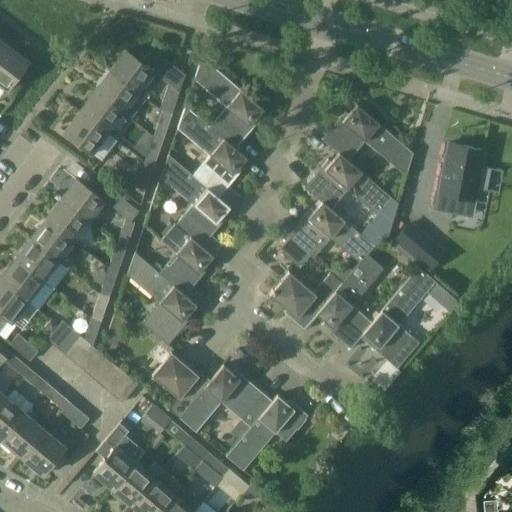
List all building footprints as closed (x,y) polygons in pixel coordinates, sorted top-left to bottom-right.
[(28,62),(7,46),(0,55),(0,85),(6,90),(28,62)] [(124,51),(109,71),(138,93),(153,73),(167,84),(179,88),(184,74),(151,49),(141,63),(124,51)] [(225,107),(208,126),(234,148),(258,121),(255,118),(262,109),(201,57),(193,79),(225,107)] [(109,71),(93,92),(122,113),(123,112),(130,118),(145,99),(138,93),(109,71)] [(167,84),(159,109),(162,110),(161,111),(171,114),(179,88),(167,84)] [(93,92),(78,112),(107,133),(122,113),(93,92)] [(344,112),(320,140),(337,154),(347,161),(363,142),(365,140),(405,175),(412,152),(379,124),(378,125),(355,105),(347,114),(344,112)] [(208,156),(191,175),(217,198),(241,170),(238,168),(246,158),(234,148),(208,126),(184,106),(177,128),(208,156)] [(161,111),(153,137),(162,140),(171,114),(161,111)] [(78,112),(62,132),(91,154),(107,133),(78,112)] [(153,137),(144,162),(153,165),(162,140),(153,137)] [(438,193),(435,209),(455,213),(458,197),(473,201),(483,150),(449,143),(438,193)] [(175,224),(201,247),(224,219),(221,217),(229,208),(217,198),(191,175),(167,154),(159,177),(191,205),(175,224)] [(327,160),(303,188),(320,203),(328,210),(345,190),(375,216),(389,199),(347,161),(337,154),(330,163),(327,160)] [(144,162),(135,188),(145,191),(153,165),(144,162)] [(75,179),(59,199),(88,221),(103,200),(75,179)] [(117,196),(109,206),(130,222),(137,211),(117,196)] [(59,199),(44,219),(72,241),(88,221),(59,199)] [(310,208),(286,236),(312,258),(330,238),(358,262),(366,256),(373,247),(328,210),(320,203),(313,210),(310,208)] [(44,219),(29,240),(57,261),(66,268),(72,260),(63,253),(72,241),(44,219)] [(175,254),(158,273),(185,295),(208,268),(205,265),(212,256),(201,247),(175,224),(174,223),(159,240),(175,254)] [(289,255),(297,245),(289,238),(281,248),(289,255)] [(29,240),(13,260),(42,282),(57,261),(29,240)] [(427,241),(414,256),(431,271),(444,256),(427,241)] [(108,269),(117,272),(126,247),(116,243),(108,269)] [(185,295),(158,273),(134,253),(127,275),(158,303),(141,323),(167,345),(191,317),(188,314),(196,305),(185,295)] [(324,303),(315,315),(324,322),(321,325),(350,349),(362,334),(370,323),(351,306),(381,269),(366,256),(358,262),(342,282),(324,303)] [(13,260),(0,277),(0,281),(26,302),(42,282),(13,260)] [(370,323),(362,334),(370,341),(368,344),(396,368),(418,343),(397,325),(434,282),(416,268),(370,323)] [(108,269),(99,294),(108,297),(117,272),(108,269)] [(288,272),(268,294),(285,309),(283,312),(303,329),(315,315),(324,303),(342,282),(330,272),(313,293),(288,272)] [(0,329),(8,320),(11,322),(26,302),(0,281),(0,329)] [(449,310),(457,300),(436,282),(427,292),(449,310)] [(99,294),(90,319),(99,322),(108,297),(99,294)] [(113,315),(108,330),(119,333),(124,318),(113,315)] [(84,338),(91,344),(92,345),(99,322),(90,319),(84,338)] [(47,338),(47,339),(56,347),(72,328),(62,320),(47,338)] [(81,336),(72,328),(56,347),(66,355),(81,336)] [(9,343),(29,360),(38,350),(17,333),(9,343)] [(84,338),(81,336),(66,355),(75,363),(91,344),(84,338)] [(11,353),(0,343),(0,356),(4,360),(11,353)] [(92,345),(91,344),(75,363),(84,370),(100,352),(92,345)] [(100,352),(84,370),(93,378),(109,360),(100,352)] [(168,409),(179,418),(210,380),(190,364),(188,367),(170,352),(151,375),(178,398),(168,409)] [(11,353),(4,360),(23,377),(30,369),(11,353)] [(118,367),(109,360),(93,378),(102,386),(118,367)] [(223,365),(210,380),(179,418),(195,432),(220,402),(241,419),(262,393),(234,369),(232,372),(223,365)] [(112,394),(127,375),(118,367),(102,386),(112,394)] [(49,385),(30,369),(23,377),(43,393),(49,385)] [(137,384),(127,375),(112,394),(121,402),(137,384)] [(69,402),(49,385),(43,393),(62,409),(69,402)] [(272,401),(262,393),(241,419),(242,420),(236,427),(244,433),(225,456),(242,470),(274,432),(285,441),(306,415),(288,399),(285,402),(277,395),(272,401)] [(6,398),(0,404),(0,440),(2,442),(25,414),(6,398)] [(88,418),(69,402),(62,409),(60,412),(80,428),(88,418)] [(44,431),(25,414),(2,442),(21,458),(44,431)] [(164,427),(183,444),(189,436),(170,420),(164,427)] [(64,447),(44,431),(21,458),(41,475),(64,447)] [(124,434),(92,473),(111,489),(134,462),(138,457),(131,451),(136,444),(124,434)] [(209,453),(189,436),(183,444),(202,460),(209,453)] [(209,453),(202,460),(222,476),(228,469),(209,453)] [(113,490),(110,493),(119,501),(122,498),(131,506),(161,470),(153,463),(146,471),(134,462),(111,489),(113,490)] [(161,470),(131,506),(138,511),(158,511),(173,495),(182,485),(162,468),(161,470)] [(247,485),(228,469),(222,476),(241,493),(247,485)] [(173,495),(158,511),(191,511),(193,511),(186,506),(173,495)] [(279,511),(283,508),(273,500),(263,511),(279,511)] [(497,511),(496,501),(484,502),(484,511),(497,511)]
